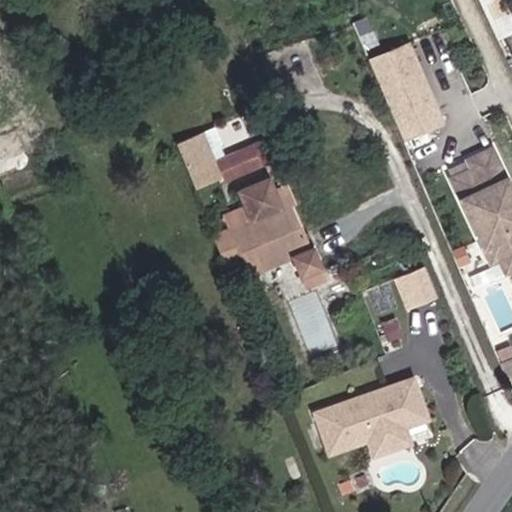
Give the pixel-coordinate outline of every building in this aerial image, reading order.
[(430,93),(412,49),(373,64),(392,109),(430,93)] [(445,129),(430,93),(392,109),(407,144),(445,129)] [(208,131),(214,143),(225,137),(220,125),(208,131)] [(511,197),(492,155),(471,164),(475,174),(454,183),(492,265),(500,262),(511,256),(511,206),(508,199),(511,197)] [(301,280),(322,270),(293,201),(297,199),(290,183),(273,189),(268,176),(238,188),(250,218),(257,243),(264,263),(269,276),(294,266),(301,280)] [(231,276),(264,263),(257,243),(250,218),(214,234),(231,276)] [(511,272),(511,256),(500,262),(507,275),(511,272)] [(443,303),(428,269),(399,282),(413,316),(443,303)] [(305,291),(327,281),(322,270),(301,280),(305,291)] [(415,338),(408,318),(387,325),(394,345),(415,338)] [(170,382),(192,373),(179,341),(157,350),(170,382)] [(362,401),(319,417),(333,456),(375,442),(376,447),(386,450),(402,445),(408,438),(404,427),(409,418),(428,411),(418,381),(390,391),(393,398),(380,402),(375,409),(366,413),(362,401)] [(386,450),(376,447),(382,464),(426,451),(419,428),(433,423),(428,411),(409,418),(404,427),(408,438),(402,445),(386,450)]
